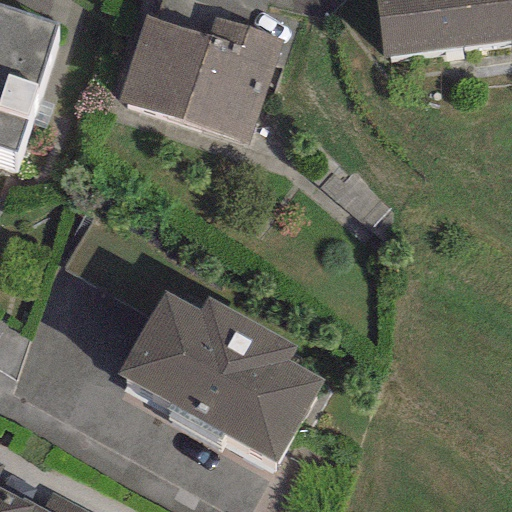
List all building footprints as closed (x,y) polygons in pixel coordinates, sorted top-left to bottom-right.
[(511,0),(373,0),(381,58),(511,41),(511,50),(511,49),(511,0)] [(55,23),(0,5),(0,149),(13,153),(55,23)] [(205,36),(144,16),(115,103),(245,146),(280,41),(211,18),(205,36)] [(295,347),(205,297),(197,311),(162,291),(115,375),(167,404),(163,410),(217,440),(220,434),(274,464),(322,380),(287,360),(295,347)] [(0,468),(1,468),(0,467),(0,511),(28,511),(32,505),(21,499),(20,502),(0,490),(0,468)] [(41,510),(32,505),(28,511),(81,511),(49,494),(41,510)]
